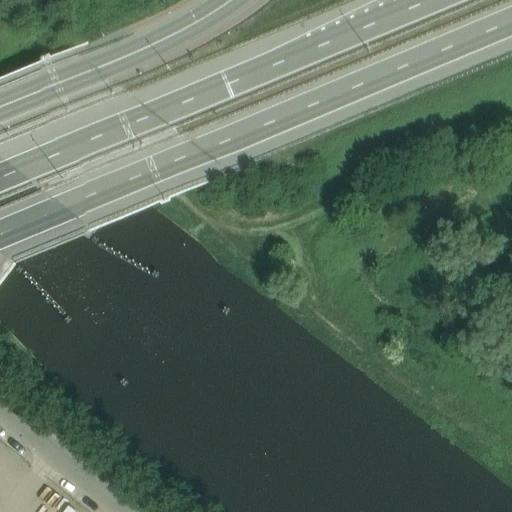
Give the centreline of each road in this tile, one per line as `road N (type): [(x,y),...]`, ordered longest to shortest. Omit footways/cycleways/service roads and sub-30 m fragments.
road 1 (trunk): [(0,237),(511,23)]
road 2 (trunk): [(429,0),(0,180)]
road 3 (tertiary): [(0,109),(231,0)]
road 4 (unclassified): [(0,408),(128,511)]
